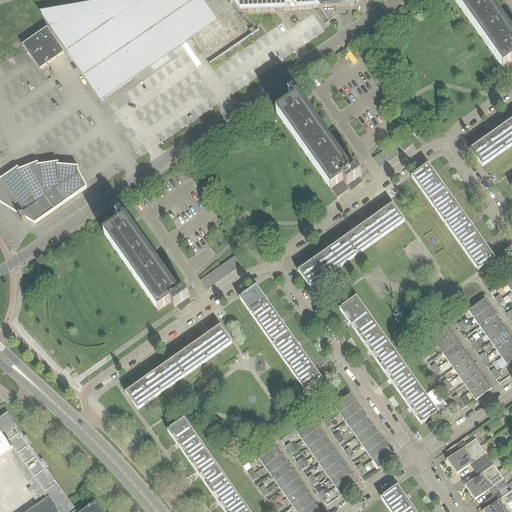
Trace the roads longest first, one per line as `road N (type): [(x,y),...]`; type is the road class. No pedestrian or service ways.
road 1 (unclassified): [(0,271),(394,0)]
road 2 (residential): [(96,421),(84,403),(90,386),(271,258)]
road 3 (residential): [(416,457),(271,258)]
road 4 (residential): [(271,258),(447,142)]
road 5 (residential): [(26,404),(133,511)]
road 6 (residential): [(179,511),(96,421)]
